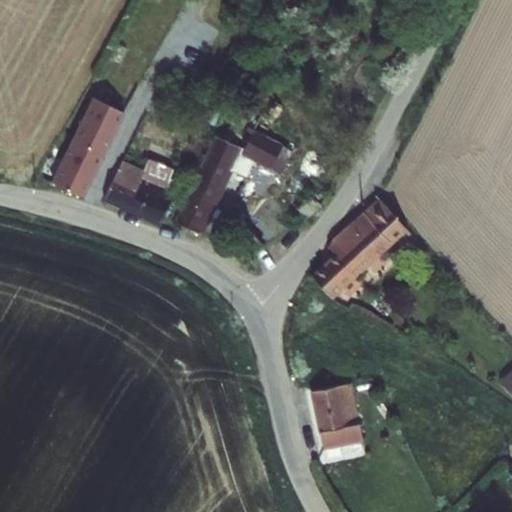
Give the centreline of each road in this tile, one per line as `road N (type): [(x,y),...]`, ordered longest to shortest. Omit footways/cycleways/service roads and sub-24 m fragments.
road 1 (residential): [(252,311),(330,221),(452,0)]
road 2 (unclassified): [(252,311),(220,278),(141,233),(0,194)]
road 3 (unclassified): [(319,511),(287,443),(252,311)]
